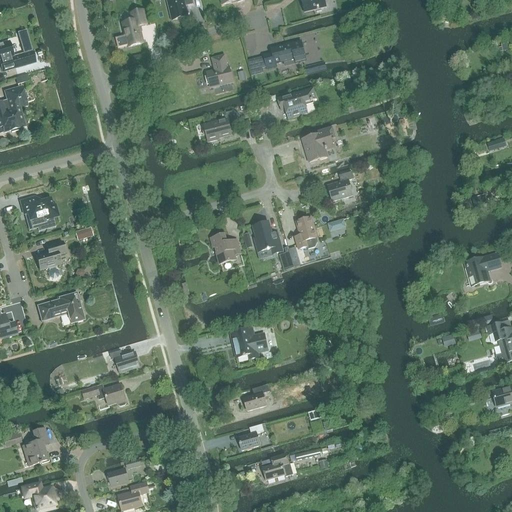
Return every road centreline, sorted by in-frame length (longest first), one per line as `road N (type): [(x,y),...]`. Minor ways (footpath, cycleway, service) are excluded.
road 1 (residential): [(191,422),(138,227)]
road 2 (residential): [(99,84),(157,66),(204,33),(255,20)]
road 3 (residential): [(89,511),(79,474),(88,451),(191,422)]
road 4 (residential): [(138,227),(271,188)]
road 5 (residential): [(0,180),(118,146)]
